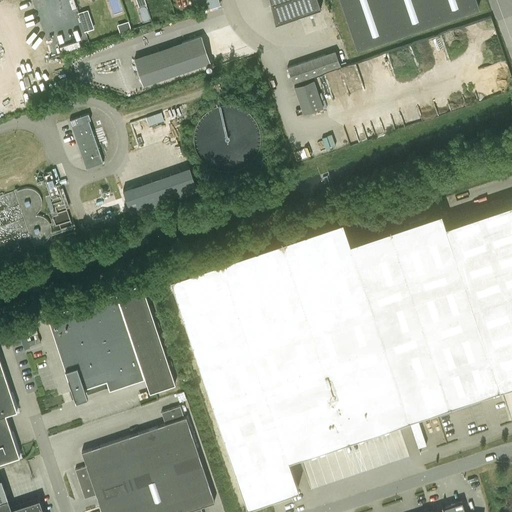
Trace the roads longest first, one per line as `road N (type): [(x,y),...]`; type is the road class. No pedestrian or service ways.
road 1 (unclassified): [(323,511),(511,450)]
road 2 (unknown): [(41,115),(59,103),(92,99),(121,122),(116,159),(64,179)]
